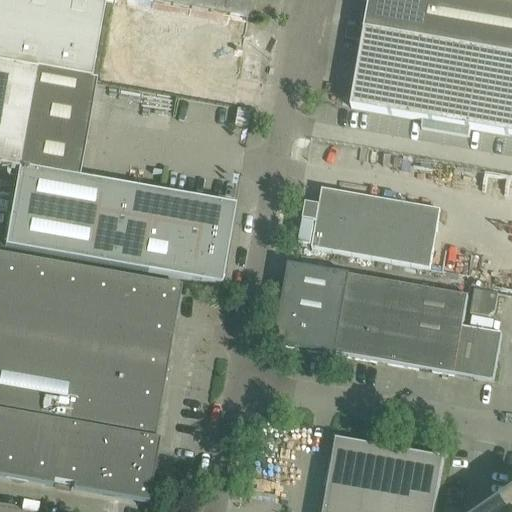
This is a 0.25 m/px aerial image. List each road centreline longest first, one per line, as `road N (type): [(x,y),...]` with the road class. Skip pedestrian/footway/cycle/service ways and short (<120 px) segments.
road 1 (unclassified): [(238,382),(307,0)]
road 2 (unclassified): [(238,382),(511,429)]
road 3 (unclassified): [(213,511),(238,382)]
